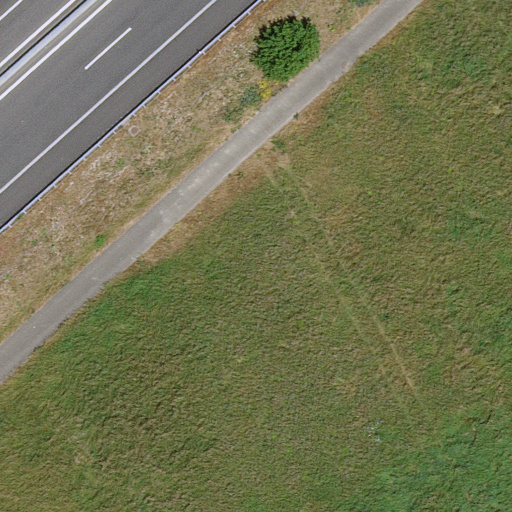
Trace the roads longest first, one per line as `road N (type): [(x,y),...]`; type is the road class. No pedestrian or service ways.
road 1 (track): [(0,379),(411,0)]
road 2 (motorway): [(0,150),(167,0)]
